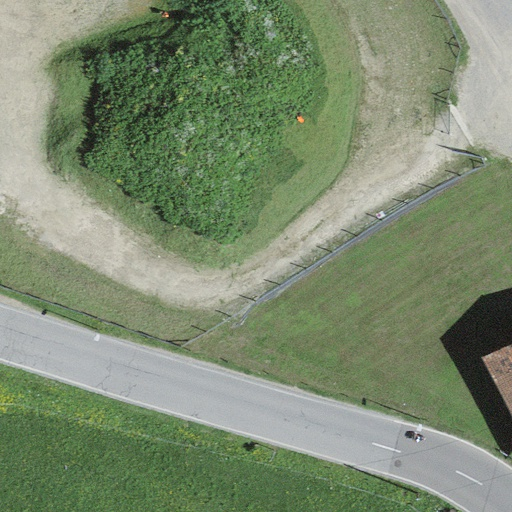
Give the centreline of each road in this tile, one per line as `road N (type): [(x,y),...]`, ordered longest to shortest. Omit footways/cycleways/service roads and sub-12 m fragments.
road 1 (tertiary): [(511,507),(391,449),(0,330)]
road 2 (track): [(445,0),(511,102)]
